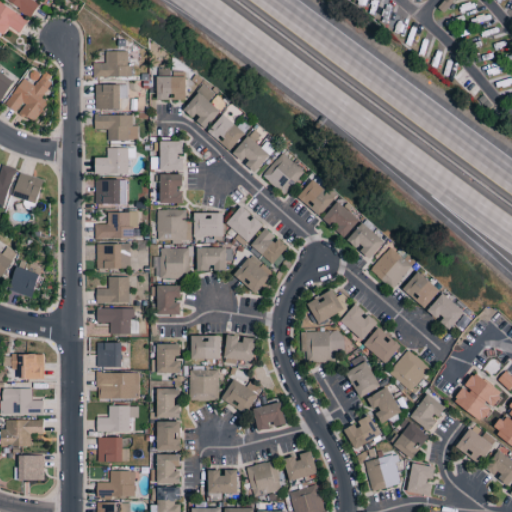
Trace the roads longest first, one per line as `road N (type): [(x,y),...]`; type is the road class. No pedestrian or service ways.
road 1 (residential): [(63,42),(72,66),(72,511)]
road 2 (motorway): [(511,171),(273,0)]
road 3 (residential): [(320,265),(297,284),(282,343),(290,378),(338,466),(347,511)]
road 4 (motorway): [(334,105),(511,271)]
road 5 (motorway): [(334,105),(511,229)]
road 6 (motorway): [(194,0),(334,105)]
road 7 (residential): [(511,110),(495,102),(404,0)]
